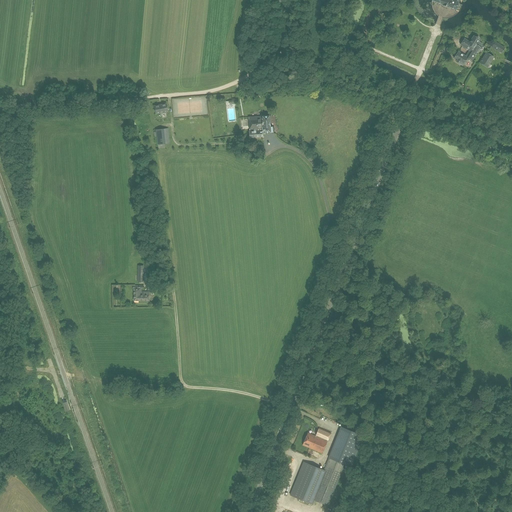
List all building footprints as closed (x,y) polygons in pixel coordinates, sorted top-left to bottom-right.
[(431,0),(432,1),(431,2),(434,3),(435,2),(442,5),(448,7),(456,10),(456,11),(458,12),(460,10),(462,5),(461,4),(462,0),(431,0)] [(461,45),(471,51),(471,52),(474,46),(479,49),(478,50),(479,50),(481,52),(484,47),(481,45),(482,44),(480,43),(480,41),(478,40),(479,40),(474,37),(470,43),(464,39),(461,45)] [(492,46),(491,47),(501,53),(505,48),(495,41),(493,44),(492,43),(491,45),(492,46)] [(471,51),(467,57),(467,58),(472,61),(479,50),(478,50),(479,49),(474,46),(471,52),(471,51)] [(463,64),(467,58),(467,57),(458,51),(454,58),(463,64)] [(480,62),(488,67),(494,58),(486,53),(480,62)] [(166,104),(155,106),(156,113),(161,112),(161,113),(166,112),(167,111),(166,104)] [(271,132),(273,132),(275,130),(275,128),(273,126),(271,127),(270,115),(261,116),(261,117),(249,118),(250,138),(263,137),(263,133),(271,132)] [(168,128),(155,130),(157,145),(170,143),(168,128)] [(143,286),(133,286),(133,289),(134,301),(149,301),(149,292),(142,292),(142,290),(143,289),(143,286)] [(327,441),(331,433),(319,428),(315,436),(308,433),(302,445),(322,454),(327,441)] [(328,506),(345,464),(340,462),(341,459),(331,454),(312,500),(328,506)]
